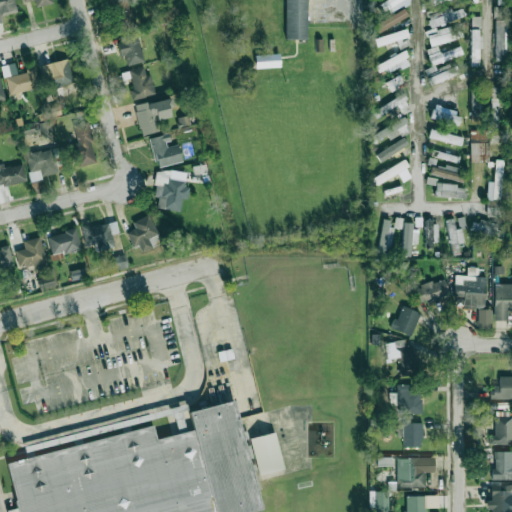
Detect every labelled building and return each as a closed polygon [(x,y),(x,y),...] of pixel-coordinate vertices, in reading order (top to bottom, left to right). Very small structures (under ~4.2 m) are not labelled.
[(1,15),(16,11),(13,0),(0,0),(0,21),(2,21),(1,15)] [(284,0),(284,39),(306,39),(306,0),(284,0)] [(383,0),(378,3),(384,14),(411,0),(383,0)] [(503,15),(503,6),(493,6),(493,15),(503,15)] [(462,8),(451,11),(450,7),(427,14),(430,26),(464,17),(462,8)] [(133,8),(115,8),(116,27),(133,27),(133,8)] [(408,18),(405,9),(373,21),(377,30),(408,18)] [(480,16),(471,16),(470,65),(479,66),(480,16)] [(506,19),(495,19),(494,59),(505,60),(506,19)] [(460,27),(451,30),(450,25),(425,31),(429,45),(462,37),(460,27)] [(408,37),(406,29),(374,37),(376,45),(408,37)] [(143,62),(137,30),(116,34),(121,57),(125,56),(127,65),(143,62)] [(430,65),(462,54),(459,45),(427,56),(430,65)] [(379,76),(409,61),(404,50),(374,65),(379,76)] [(254,54),(255,67),(280,66),(279,53),(254,54)] [(73,82),(67,58),(40,65),(47,89),(73,82)] [(459,73),(454,61),(435,69),(433,65),(423,69),(431,85),(459,73)] [(1,65),(7,94),(38,87),(34,68),(16,72),(14,62),(1,65)] [(155,93),(149,73),(145,74),(143,65),(128,70),(133,88),(129,89),(132,100),(155,93)] [(385,81),(389,89),(403,83),(399,74),(385,81)] [(470,115),(480,114),(479,87),(470,88),(470,115)] [(498,127),(498,107),(504,107),(504,87),(490,87),(489,127),(498,127)] [(403,114),(411,109),(401,93),(372,111),(376,117),(396,104),(403,114)] [(159,130),(156,120),(170,116),(168,107),(173,106),(170,96),(133,106),(141,135),(159,130)] [(458,124),(461,112),(432,106),(429,118),(458,124)] [(367,133),(371,143),(388,136),(389,139),(409,131),(405,119),(367,133)] [(40,133),(52,131),(50,121),(38,122),(40,133)] [(81,165),(96,162),(87,122),(72,125),(81,165)] [(460,145),(462,137),(429,128),(427,137),(460,145)] [(469,140),(487,140),(487,130),(469,130),(469,140)] [(156,167),(181,161),(177,142),(170,144),(168,133),(150,137),(156,167)] [(490,142),(500,143),(500,133),(490,133),(490,142)] [(469,161),(486,162),(486,142),(469,142),(469,161)] [(388,157),(401,151),(397,144),(384,151),(388,157)] [(62,171),(55,146),(24,154),(30,179),(62,171)] [(430,155),(457,163),(459,157),(432,149),(430,155)] [(493,181),(487,181),(486,199),(500,199),(502,160),(494,160),(493,181)] [(0,186),(26,180),(21,161),(0,166),(0,186)] [(372,176),(376,184),(397,174),(401,181),(411,177),(403,161),(372,176)] [(463,174),(456,173),(457,167),(445,164),(444,169),(430,166),(429,174),(462,180),(463,174)] [(157,168),(152,196),(158,197),(156,207),(179,211),(182,198),(187,198),(189,188),(183,186),(185,173),(157,168)] [(425,183),(436,185),(434,195),(464,198),(465,186),(435,182),(436,177),(426,176),(425,183)] [(499,216),(499,208),(488,207),(488,215),(499,216)] [(132,246),(137,244),(141,251),(161,242),(148,214),(132,221),(135,228),(125,232),(132,246)] [(402,218),(395,216),(393,226),(400,228),(402,218)] [(450,244),(463,242),(461,228),(454,229),(453,217),(447,218),(450,244)] [(495,229),(496,224),(472,218),(469,231),(502,238),(503,231),(495,229)] [(111,234),(118,232),(115,219),(81,227),(85,246),(95,243),(97,250),(114,246),(111,234)] [(391,219),(380,219),(378,252),(389,253),(391,219)] [(411,244),(417,244),(417,230),(412,230),(412,222),(402,222),(401,255),(410,256),(411,244)] [(426,233),(432,234),(431,241),(437,241),(437,225),(427,224),(426,233)] [(80,248),(76,228),(46,235),(50,255),(80,248)] [(32,264),(34,269),(45,267),(40,236),(22,239),(23,248),(15,250),(17,266),(32,264)] [(0,247),(0,266),(12,264),(9,246),(0,247)] [(110,270),(126,268),(124,254),(108,257),(110,270)] [(454,274),(453,295),(463,296),(462,307),(484,309),(485,275),(469,274),(469,275),(454,274)] [(53,282),(50,275),(37,281),(41,288),(53,282)] [(410,289),(415,306),(449,295),(443,278),(410,289)] [(511,309),(511,283),(492,283),(493,319),(506,319),(506,309),(511,309)] [(419,312),(400,305),(392,328),(411,335),(419,312)] [(410,339),(385,342),(386,358),(397,357),(399,375),(414,374),(410,339)] [(490,398),(511,398),(511,375),(498,375),(498,385),(490,385),(490,398)] [(396,413),(420,413),(419,383),(395,384),(396,413)] [(17,511),(5,464),(27,458),(24,445),(190,401),(193,412),(233,400),(260,510),(252,511),(17,511)] [(488,443),(511,444),(511,438),(511,411),(494,411),(494,435),(489,435),(488,443)] [(402,447),(421,446),(420,422),(402,422),(402,447)] [(283,468),(274,431),(249,437),(258,474),(283,468)] [(511,451),(492,451),(493,479),(511,479),(511,451)] [(396,487),(425,487),(424,472),(434,471),(433,457),(395,457),(396,487)] [(511,511),(511,484),(490,485),(490,500),(485,500),(486,509),(490,509),(490,511),(511,511)] [(388,511),(388,490),(370,490),(370,511),(388,511)] [(403,511),(424,511),(424,495),(403,495),(403,511)]
